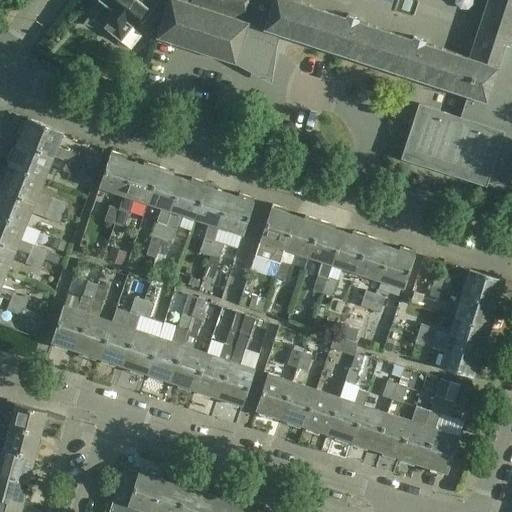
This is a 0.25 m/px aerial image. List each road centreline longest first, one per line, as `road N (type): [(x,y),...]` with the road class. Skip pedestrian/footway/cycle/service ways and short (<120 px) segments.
road 1 (residential): [(511,246),(0,78)]
road 2 (residential): [(396,501),(98,409)]
